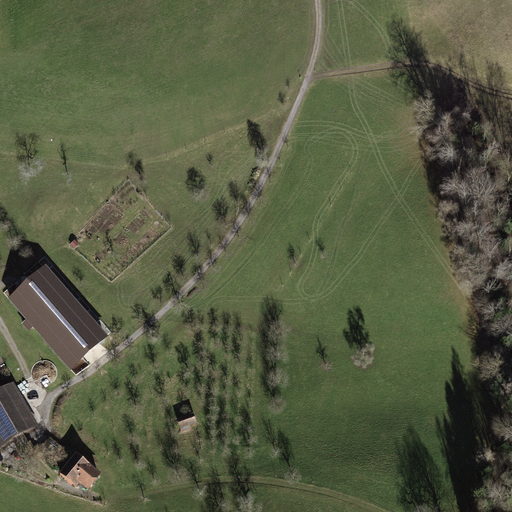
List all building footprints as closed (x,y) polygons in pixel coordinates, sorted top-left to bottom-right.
[(46,265),(8,298),(72,369),(109,337),(46,265)] [(8,390),(0,394),(0,447),(31,430),(8,390)] [(196,416),(178,421),(182,437),(192,434),(191,429),(199,427),(196,416)] [(49,439),(41,449),(57,462),(65,452),(49,439)] [(17,448),(22,457),(33,451),(28,442),(17,448)] [(76,456),(61,474),(77,487),(80,482),(88,488),(99,475),(76,456)]
